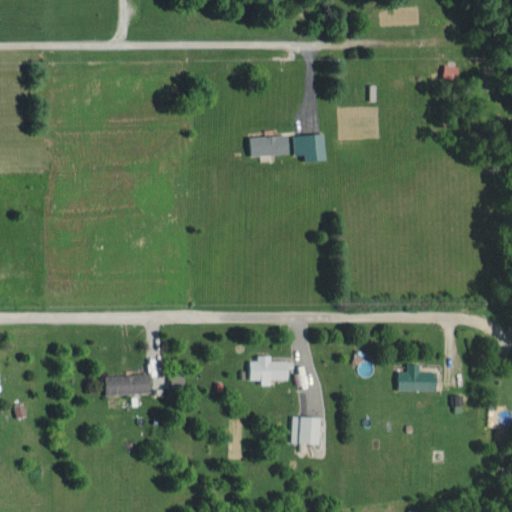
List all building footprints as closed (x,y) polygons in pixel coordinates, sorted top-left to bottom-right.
[(290,154),(299,154),(299,160),(319,159),(318,133),(289,134),(290,154)] [(283,153),(282,134),(244,135),(245,154),(283,153)] [(266,378),(283,378),(283,367),(288,367),(288,359),(266,359),(266,354),(252,354),(252,359),(245,359),(245,378),(256,378),(256,384),(266,384),(266,378)] [(431,389),(431,369),(415,369),(415,362),(402,362),(402,369),(393,369),(393,389),(431,389)] [(144,373),(100,374),(101,394),(145,392),(144,373)] [(313,443),(314,416),(288,415),(287,442),(313,443)]
